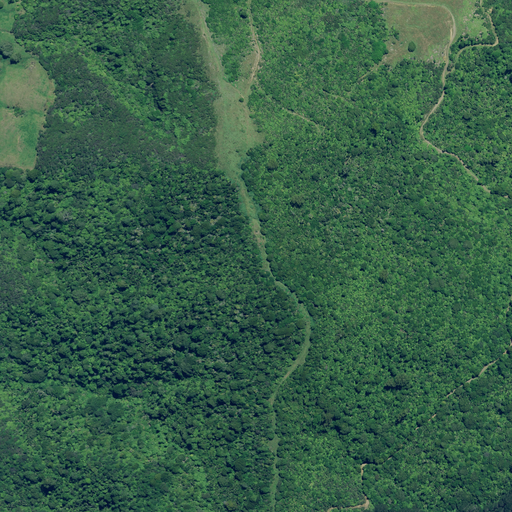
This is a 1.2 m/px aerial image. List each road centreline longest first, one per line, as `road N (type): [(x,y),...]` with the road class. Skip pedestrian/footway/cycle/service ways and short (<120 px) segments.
road 1 (track): [(511,198),(490,191),(452,152),(421,135),(460,49),(497,44),(480,0)]
road 2 (track): [(362,511),(363,464),(387,461),(451,390),(511,345)]
road 3 (track): [(442,77),(449,10),(376,0)]
